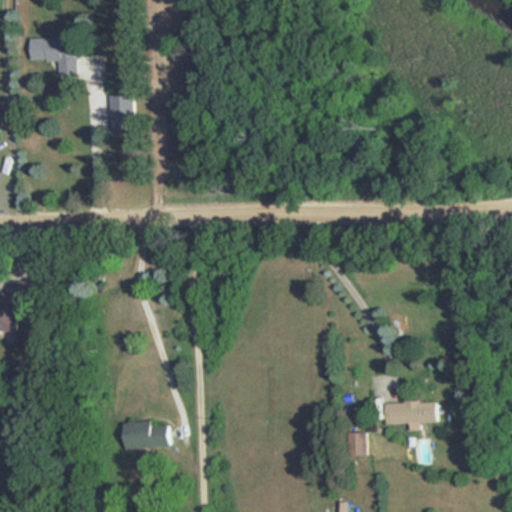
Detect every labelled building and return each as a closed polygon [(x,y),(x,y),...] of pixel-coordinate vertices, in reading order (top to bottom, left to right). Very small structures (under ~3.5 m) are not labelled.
[(31,59),(60,59),(60,76),(77,76),(77,42),(62,42),(62,37),(31,37),(31,59)] [(111,129),(135,129),(135,94),(111,94),(111,129)] [(0,331),(18,331),(17,291),(0,291),(0,331)] [(387,401),(387,422),(438,422),(438,401),(387,401)] [(128,446),(173,444),(172,424),(155,425),(154,420),(126,421),(128,446)] [(367,454),(367,431),(354,432),(355,455),(367,454)]
